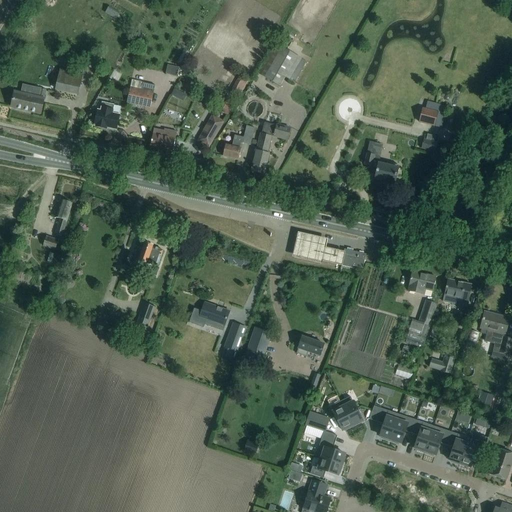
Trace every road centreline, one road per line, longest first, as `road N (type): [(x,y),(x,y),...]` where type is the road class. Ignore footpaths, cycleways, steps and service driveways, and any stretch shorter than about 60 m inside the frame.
road 1 (secondary): [(511,264),(57,161)]
road 2 (residential): [(343,501),(369,448),(485,488)]
